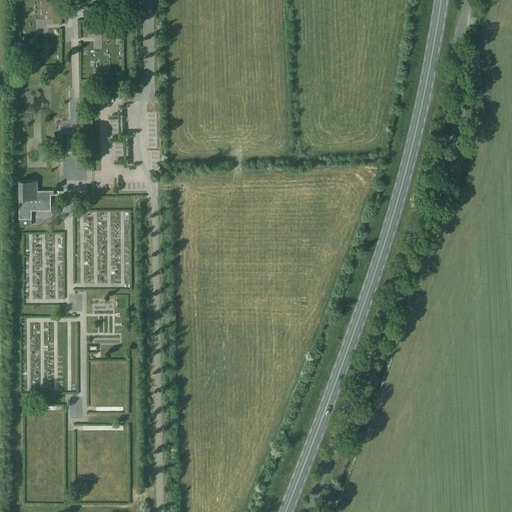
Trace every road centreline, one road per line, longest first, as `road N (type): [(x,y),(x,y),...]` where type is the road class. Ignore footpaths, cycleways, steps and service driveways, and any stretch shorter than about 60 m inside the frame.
road 1 (unclassified): [(307,511),(413,233),(445,177),(460,113),(456,52),(468,0)]
road 2 (primary): [(285,511),(396,205),(440,0)]
